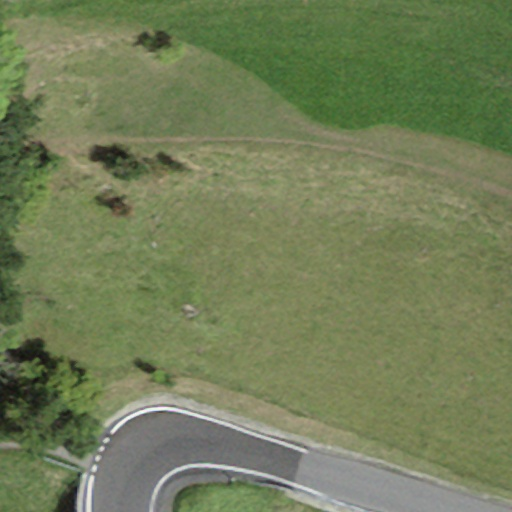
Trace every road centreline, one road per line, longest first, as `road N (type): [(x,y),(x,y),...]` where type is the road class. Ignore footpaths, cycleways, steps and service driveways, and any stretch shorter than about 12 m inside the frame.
road 1 (residential): [(123,511),(125,486),(140,459),(193,443),(451,511)]
road 2 (track): [(140,459),(0,437)]
